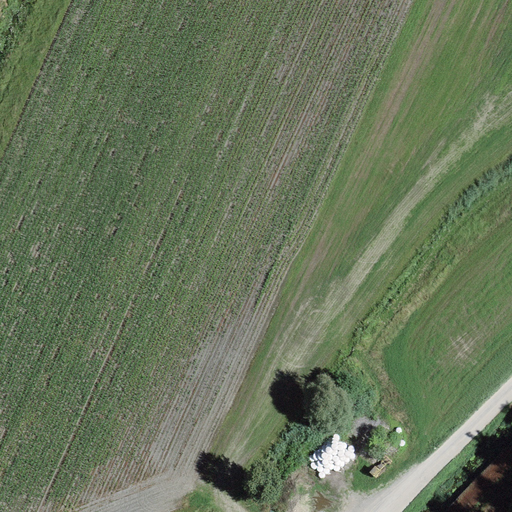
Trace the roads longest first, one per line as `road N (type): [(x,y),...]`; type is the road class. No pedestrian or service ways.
road 1 (track): [(228,511),(237,481),(438,213),(511,157)]
road 2 (track): [(511,385),(381,511)]
